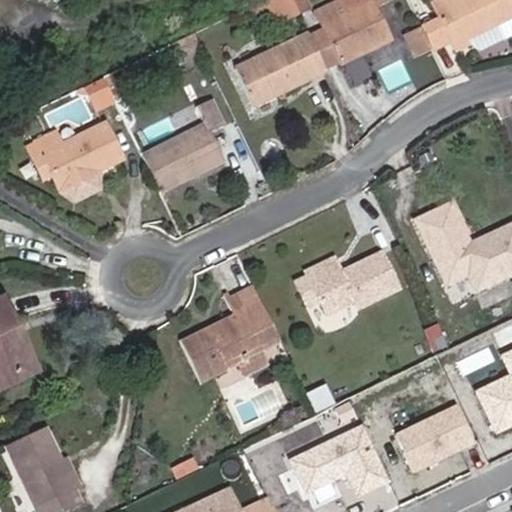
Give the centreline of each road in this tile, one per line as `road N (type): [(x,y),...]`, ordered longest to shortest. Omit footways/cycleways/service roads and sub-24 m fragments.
road 1 (residential): [(511,84),(433,110),(352,180),(148,278)]
road 2 (unknown): [(148,278),(0,190)]
